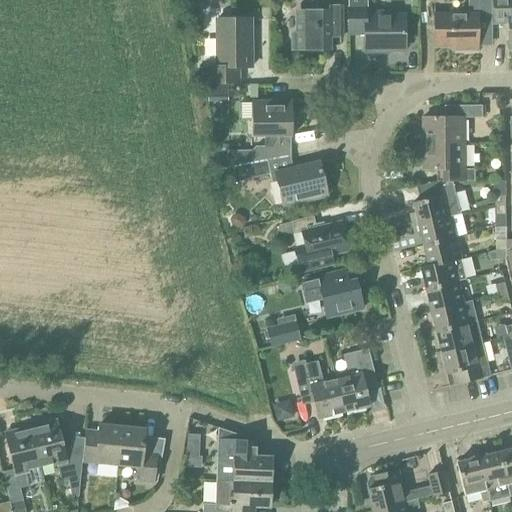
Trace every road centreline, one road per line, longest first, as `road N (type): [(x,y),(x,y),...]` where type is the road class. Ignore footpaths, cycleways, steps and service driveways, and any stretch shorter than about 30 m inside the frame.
road 1 (residential): [(429,432),(373,200),(374,139),(402,85)]
road 2 (residential): [(0,389),(158,399),(176,414)]
road 3 (tertiary): [(326,511),(326,480),(345,458),(429,432)]
road 4 (residential): [(402,85),(282,85)]
